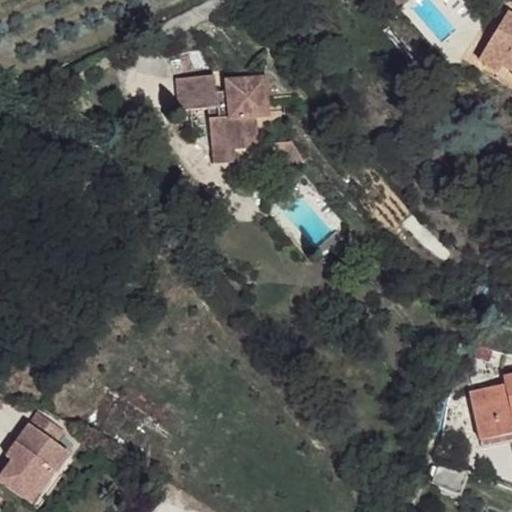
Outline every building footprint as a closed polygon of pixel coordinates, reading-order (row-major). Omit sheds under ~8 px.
[(503,26),(487,44),(492,53),(509,32),(503,26)] [(487,44),(466,65),(482,81),(488,76),(511,97),(511,34),(509,32),(492,53),(487,44)] [(215,66),(180,68),(183,101),(221,99),(222,109),(214,110),(214,130),(217,146),(239,144),(238,134),(261,134),(260,102),(232,71),(229,81),(230,90),(216,90),(215,82),(215,66)] [(247,70),(232,71),(260,102),(267,102),(265,83),(247,83),(247,70)] [(229,81),(215,82),(216,90),(230,90),(229,81)] [(283,83),(265,83),(267,102),(284,101),(283,83)] [(285,129),(280,130),(296,154),(304,150),(285,129)] [(294,129),(285,129),(304,150),(309,148),(294,129)] [(239,144),(217,146),(217,154),(263,153),(261,134),(238,134),(239,144)] [(338,219),(316,237),(324,247),(346,227),(338,219)] [(126,318),(122,323),(127,328),(131,321),(126,318)] [(504,384),(469,391),(478,440),(502,436),(511,430),(511,378),(504,380),(504,384)] [(1,465),(0,466),(0,488),(13,499),(39,468),(47,473),(63,454),(23,424),(0,450),(0,452),(6,458),(1,465)] [(453,462),(444,466),(434,488),(454,498),(468,469),(453,462)] [(39,468),(13,499),(22,504),(47,473),(39,468)]
